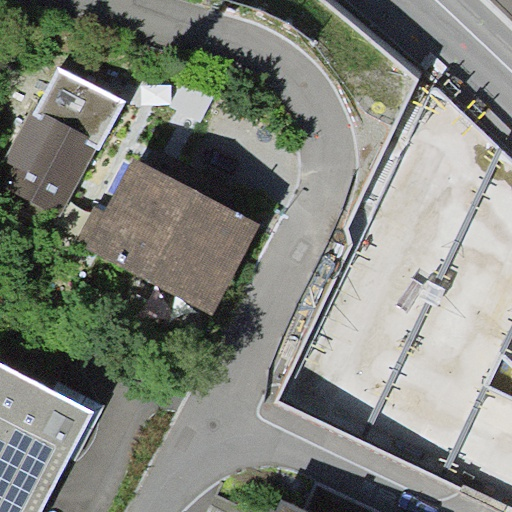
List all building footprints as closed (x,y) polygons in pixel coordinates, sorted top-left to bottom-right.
[(125,102),(59,66),(33,115),(29,113),(0,164),(0,184),(59,216),(96,149),(99,150),(125,102)] [(511,162),(426,83),(286,400),(511,508),(511,162)] [(212,315),(260,223),(132,157),(130,163),(112,195),(105,210),(95,205),(75,245),(212,315)] [(112,195),(130,163),(124,160),(107,192),(112,195)] [(54,390),(0,361),(0,511),(41,511),(69,458),(75,461),(103,408),(57,384),(54,390)] [(306,511),(281,500),(276,511),(270,508),(268,511),(306,511)]
